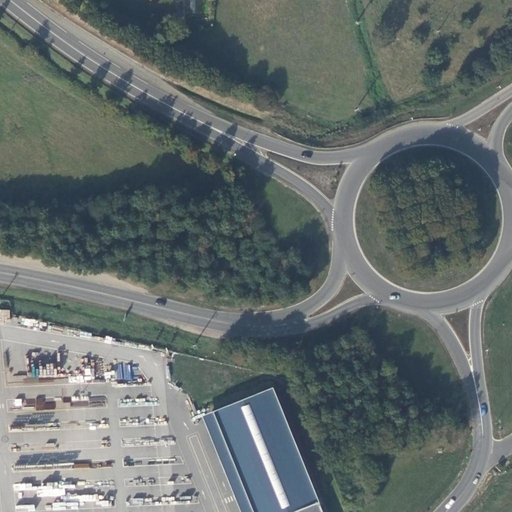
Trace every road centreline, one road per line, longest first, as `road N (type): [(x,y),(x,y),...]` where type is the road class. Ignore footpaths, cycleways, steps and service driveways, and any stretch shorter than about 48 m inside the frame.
road 1 (primary): [(284,326),(217,322),(0,273)]
road 2 (primary): [(217,131),(106,71),(9,0)]
road 3 (primary): [(373,153),(322,160),(217,131)]
road 4 (primary): [(217,131),(341,223)]
